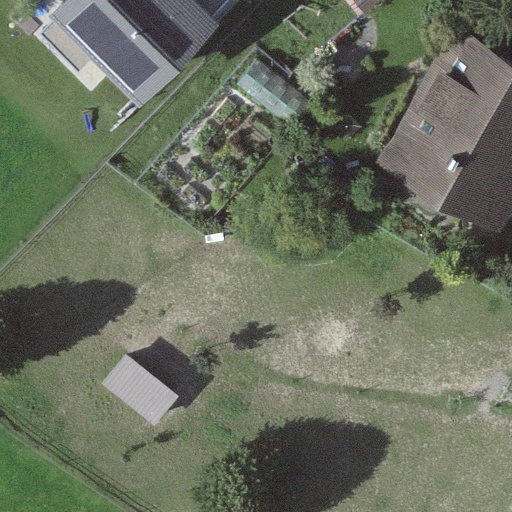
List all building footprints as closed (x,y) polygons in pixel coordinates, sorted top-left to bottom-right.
[(54,0),(148,84),(224,0),(54,0)] [(375,0),(356,0),(364,9),(375,0)] [(511,45),(451,11),(370,156),(502,229),(511,211),(511,45)] [(259,55),(240,80),(294,120),(312,95),(259,55)] [(127,348),(105,376),(157,417),(179,389),(127,348)]
